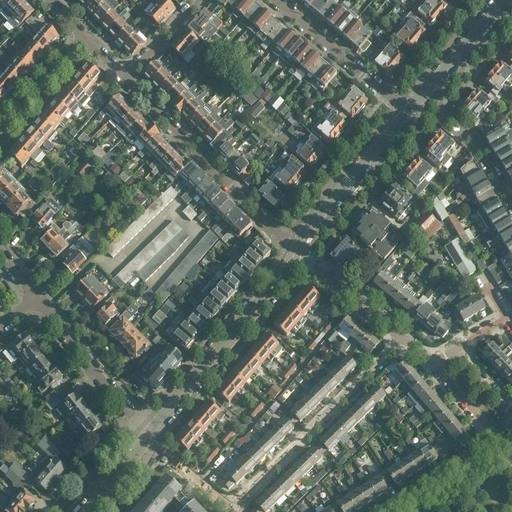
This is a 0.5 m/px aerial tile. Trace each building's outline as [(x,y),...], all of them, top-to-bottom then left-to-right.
[(14,0),(5,9),(0,13),(0,14),(7,22),(25,5),(20,0),(14,0)] [(0,0),(0,4),(0,5),(5,9),(14,0),(0,0)] [(78,0),(77,1),(85,9),(94,0),(78,0)] [(94,0),(85,9),(93,17),(105,5),(110,0),(94,0)] [(105,5),(93,17),(100,25),(112,13),(118,8),(110,0),(105,5)] [(168,0),(153,0),(151,3),(155,7),(167,19),(177,8),(168,0)] [(217,18),(221,12),(224,8),(231,0),(216,0),(221,5),(214,13),(209,8),(205,11),(211,16),(215,20),(217,18)] [(245,0),(231,0),(224,8),(232,15),(236,11),(245,0)] [(250,0),(245,0),(236,11),(232,15),(237,19),(238,18),(242,21),(244,18),(256,5),(250,0)] [(303,0),(302,2),(310,9),(317,0),(303,0)] [(317,0),(310,9),(318,15),(331,0),(317,0)] [(336,0),(331,0),(318,15),(326,22),(337,9),(334,6),(338,2),(336,0)] [(425,0),(421,0),(421,1),(439,17),(442,13),(443,13),(448,8),(444,4),(447,1),(445,0),(429,0),(428,2),(425,0)] [(413,10),(417,14),(419,16),(416,20),(423,25),(426,22),(427,23),(427,24),(431,27),(436,22),(435,21),(439,17),(421,1),(413,10)] [(25,5),(7,22),(15,30),(33,13),(25,5)] [(244,18),(247,21),(244,25),(248,29),(264,12),(256,5),(244,18)] [(167,19),(155,7),(147,16),(159,27),(167,19)] [(337,9),(326,22),(334,30),(350,11),(345,7),(341,12),(337,9)] [(215,20),(211,16),(205,11),(188,30),(205,46),(210,41),(209,39),(216,31),(217,32),(223,25),(217,18),(215,20)] [(350,11),(334,30),(342,36),(342,37),(354,23),(358,18),(350,11)] [(377,13),(373,11),(366,20),(369,22),(377,13)] [(264,12),(248,29),(249,29),(248,30),(256,37),(272,19),(264,12)] [(112,13),(100,25),(108,32),(120,21),(112,13)] [(120,21),(108,32),(115,40),(128,28),(123,24),(130,17),(127,14),(123,18),(120,21)] [(272,19),(256,37),(264,44),(280,26),(272,19)] [(400,27),(404,30),(417,42),(421,37),(421,38),(426,33),(422,29),(412,21),(411,22),(409,20),(405,25),(404,23),(400,27)] [(32,21),(28,25),(27,26),(29,27),(30,27),(34,31),(38,27),(32,21)] [(354,23),(342,37),(350,44),(362,30),(354,23)] [(264,44),(260,47),(265,51),(272,43),(276,46),(288,33),(280,26),(264,44)] [(46,27),(38,35),(51,47),(59,38),(46,27)] [(128,28),(115,40),(123,48),(139,33),(142,29),(140,27),(133,34),(128,28)] [(395,37),(396,38),(395,39),(398,42),(396,45),(402,50),(405,47),(405,48),(409,52),(414,46),(413,46),(417,42),(404,30),(400,27),(397,31),(399,33),(395,37)] [(230,34),(222,28),(219,31),(226,38),(230,34)] [(362,30),(350,44),(358,51),(367,41),(370,37),(373,33),(369,30),(366,34),(362,30)] [(186,32),(178,40),(191,52),(198,44),(186,32)] [(139,33),(123,48),(131,56),(146,41),(139,33)] [(288,33),(276,46),(284,53),(296,40),(288,33)] [(38,35),(31,43),(44,55),(51,47),(38,35)] [(370,37),(367,41),(374,47),(378,43),(370,37)] [(384,40),(390,45),(393,42),(386,37),(384,40)] [(178,40),(171,48),(188,65),(195,57),(191,52),(178,40)] [(284,53),(280,58),(288,65),(293,60),(304,47),(296,40),(284,53)] [(16,45),(17,45),(15,43),(12,47),(21,54),(17,60),(30,71),(37,63),(24,51),(21,49),(16,45)] [(31,43),(24,51),(37,63),(44,55),(31,43)] [(382,55),(396,66),(399,62),(400,63),(404,57),(400,54),(390,45),(385,51),(382,48),(379,52),(382,55)] [(304,47),(293,60),(297,64),(288,74),(292,77),(300,67),(312,54),(304,47)] [(169,49),(166,53),(174,61),(178,57),(169,49)] [(396,66),(382,55),(378,51),(370,61),(385,73),(384,73),(388,76),(393,71),(392,71),(396,66)] [(312,54),(300,67),(309,74),(320,61),(312,54)] [(9,62),(6,65),(23,79),(30,71),(17,60),(12,64),(9,62)] [(143,76),(145,78),(150,84),(163,71),(158,66),(161,64),(158,61),(155,63),(144,75),(143,76)] [(244,68),(236,61),(229,68),(236,75),(244,68)] [(320,61),(309,74),(313,78),(304,88),(308,91),(311,87),(312,87),(328,68),(320,61)] [(211,64),(199,76),(203,80),(215,67),(211,64)] [(500,64),(493,73),(510,88),(511,85),(511,66),(508,71),(500,64)] [(6,65),(0,71),(0,73),(2,76),(16,87),(23,79),(6,65)] [(87,65),(79,74),(96,89),(105,78),(104,78),(101,75),(100,76),(87,65)] [(189,68),(185,65),(180,70),(183,73),(189,68)] [(328,68),(312,87),(320,94),(321,92),(325,88),(329,84),(333,79),(337,75),(328,68)] [(163,71),(150,84),(158,91),(170,79),(163,71)] [(494,90),(490,94),(498,102),(502,96),(499,94),(502,91),(505,94),(510,88),(493,73),(485,82),(494,90)] [(79,74),(71,83),(85,95),(92,86),(96,89),(79,74)] [(0,88),(8,96),(16,87),(2,76),(0,78),(0,88)] [(170,79),(158,91),(165,99),(178,87),(170,79)] [(333,79),(329,84),(335,89),(339,84),(333,79)] [(257,84),(252,80),(246,87),(251,91),(257,84)] [(71,83),(64,92),(77,104),(82,108),(89,99),(85,95),(71,83)] [(178,87),(165,99),(173,107),(190,90),(182,83),(178,87)] [(190,90),(173,107),(181,115),(198,98),(194,93),(197,91),(193,87),(190,90)] [(343,96),(347,100),(360,111),(365,105),(365,104),(367,101),(353,89),(350,87),(343,96)] [(0,102),(1,104),(8,96),(0,88),(0,102)] [(261,94),(256,90),(252,96),(257,100),(261,94)] [(274,95),(268,90),(261,98),(268,104),(274,95)] [(477,91),(469,100),(482,111),(486,105),(490,109),(493,105),(495,107),(499,102),(498,102),(490,94),(486,99),(477,91)] [(64,92),(56,101),(69,113),(70,112),(75,115),(80,109),(76,105),(77,104),(64,92)] [(318,96),(328,104),(335,110),(335,111),(345,119),(348,116),(351,120),(354,116),(354,117),(360,111),(347,100),(342,105),(341,104),(337,108),(330,101),(331,100),(321,92),(318,96)] [(198,98),(181,115),(188,122),(201,110),(205,105),(201,101),(205,97),(202,94),(198,98)] [(119,97),(106,109),(100,115),(103,119),(106,115),(111,120),(114,117),(127,105),(119,97)] [(276,112),(281,105),(274,99),(269,106),(276,112)] [(254,120),(265,109),(262,106),(264,104),(260,100),(248,114),(254,120)] [(471,117),(468,122),(467,122),(475,128),(479,123),(482,120),(477,116),(482,111),(469,100),(461,109),(471,117)] [(56,101),(48,110),(66,126),(69,122),(64,118),(69,113),(56,101)] [(289,111),(282,104),(281,105),(276,112),(283,117),(289,111)] [(321,120),(339,135),(344,129),(343,129),(346,126),(342,122),(345,119),(335,111),(335,110),(328,104),(322,110),(326,114),(321,119),(321,120)] [(127,105),(114,117),(119,122),(117,125),(119,127),(122,125),(134,113),(127,105)] [(206,115),(201,110),(188,122),(196,130),(217,109),(215,107),(206,115)] [(220,113),(217,109),(196,130),(203,138),(216,125),(221,120),(217,116),(220,113)] [(48,110),(40,119),(53,131),(59,125),(63,129),(66,126),(61,122),(48,110)] [(134,113),(122,125),(129,133),(142,121),(134,113)] [(284,120),(292,127),(298,120),(293,116),(292,117),(289,114),(284,120)] [(221,131),(216,125),(203,138),(211,146),(224,133),(238,120),(235,118),(226,127),(226,126),(221,131)] [(40,119),(32,128),(50,144),(58,135),(53,131),(40,119)] [(244,126),(239,120),(235,124),(240,129),(244,126)] [(339,135),(321,120),(311,132),(319,139),(321,136),(331,144),(333,141),(334,141),(339,135)] [(486,139),(485,139),(489,146),(490,146),(491,146),(492,147),(511,134),(511,129),(510,131),(504,120),(501,121),(500,124),(502,128),(493,133),(490,135),(490,136),(486,139)] [(142,121),(129,133),(134,138),(129,143),(128,142),(125,144),(129,148),(133,145),(150,128),(142,121)] [(297,129),(293,127),(288,133),(291,136),(297,129)] [(32,128),(24,137),(38,149),(43,143),(45,145),(43,147),(50,153),(54,148),(50,144),(32,128)] [(151,128),(150,128),(133,145),(140,153),(158,136),(157,136),(158,135),(151,128)] [(483,134),(486,139),(490,136),(490,135),(493,133),(491,129),(483,134)] [(211,146),(209,148),(216,156),(232,140),(224,133),(211,146)] [(89,141),(90,140),(84,134),(78,140),(84,147),(89,141)] [(261,142),(253,134),(249,139),(256,147),(261,142)] [(440,134),(432,143),(446,155),(454,146),(440,134)] [(511,134),(492,147),(492,148),(492,150),(496,157),(496,156),(511,146),(511,134)] [(140,153),(138,156),(141,159),(145,155),(149,159),(152,157),(165,144),(158,136),(140,153)] [(24,137),(17,146),(30,158),(38,149),(24,137)] [(310,142),(305,148),(318,159),(323,153),(325,150),(312,138),(308,141),(310,142)] [(232,140),(216,156),(223,163),(234,152),(231,149),(235,144),(232,140)] [(269,140),(265,145),(270,150),(275,145),(269,140)] [(97,149),(89,141),(84,147),(92,154),(97,149)] [(300,143),(292,153),(310,168),(313,164),(313,165),(318,159),(305,148),(300,143)] [(430,157),(427,161),(439,171),(442,167),(439,164),(446,155),(432,143),(424,152),(430,157)] [(165,144),(152,157),(156,161),(149,168),(153,172),(173,152),(165,144)] [(17,146),(8,156),(22,167),(30,158),(17,146)] [(511,146),(496,156),(501,165),(511,158),(511,146)] [(100,162),(106,156),(98,148),(97,149),(92,154),(100,162)] [(78,154),(73,150),(69,154),(75,158),(78,154)] [(173,152),(153,172),(151,174),(154,177),(163,168),(168,173),(181,160),(173,152)] [(234,152),(223,163),(231,170),(246,155),(243,152),(238,157),(234,152)] [(246,155),(231,170),(238,178),(249,167),(253,163),(246,155)] [(113,164),(106,157),(101,162),(108,169),(113,164)] [(511,158),(501,165),(507,173),(511,170),(511,158)] [(287,159),(279,168),(297,183),(305,174),(287,159)] [(168,173),(164,176),(172,184),(179,177),(188,168),(181,160),(168,173)] [(418,160),(410,169),(424,181),(432,172),(435,175),(439,171),(427,161),(424,165),(418,160)] [(464,170),(461,173),(465,181),(479,173),(473,162),(471,161),(464,170)] [(85,162),(76,172),(82,178),(92,168),(85,162)] [(0,165),(0,182),(9,174),(0,165)] [(121,171),(114,165),(109,170),(116,177),(121,171)] [(192,165),(188,168),(179,177),(183,181),(174,191),(177,195),(187,185),(199,172),(192,165)] [(249,167),(238,178),(243,183),(243,182),(248,187),(254,181),(249,176),(251,175),(250,174),(253,171),(249,167)] [(269,180),(268,180),(273,184),(279,189),(281,186),(289,192),(297,183),(279,168),(269,180)] [(410,169),(402,178),(407,182),(404,186),(413,193),(416,189),(416,190),(424,181),(410,169)] [(206,180),(199,172),(187,185),(186,186),(190,190),(191,189),(194,192),(206,180)] [(114,179),(108,173),(101,180),(107,186),(113,180),(114,179)] [(124,173),(118,178),(124,184),(129,179),(130,178),(124,173)] [(479,173),(465,181),(471,191),(485,183),(484,183),(485,182),(479,173)] [(9,174),(0,182),(0,198),(17,183),(9,174)] [(135,185),(129,179),(124,184),(130,190),(135,185)] [(206,180),(194,192),(191,196),(189,198),(191,200),(194,197),(194,198),(197,195),(198,196),(197,197),(200,201),(201,200),(214,187),(206,180)] [(258,192),(260,194),(259,195),(264,199),(264,200),(273,208),(277,204),(278,205),(283,199),(275,192),(276,190),(271,186),(273,184),(268,180),(266,182),(260,189),(258,192)] [(17,183),(0,198),(0,199),(8,208),(24,193),(25,191),(17,183)] [(485,183),(471,191),(460,198),(462,202),(468,198),(473,195),(476,200),(490,192),(485,183)] [(118,199),(124,193),(115,185),(110,190),(118,199)] [(395,185),(387,194),(406,210),(411,205),(408,203),(412,199),(395,185)] [(165,190),(161,186),(155,193),(159,197),(165,190)] [(214,187),(201,200),(202,200),(201,201),(205,205),(206,204),(206,205),(203,207),(206,210),(209,207),(221,195),(214,187)] [(171,188),(166,192),(173,200),(178,195),(177,195),(174,191),(171,188)] [(148,201),(138,191),(128,201),(137,210),(148,201)] [(166,192),(162,196),(169,204),(173,200),(166,192)] [(191,196),(186,192),(181,197),(185,201),(189,198),(191,196)] [(437,199),(440,203),(447,199),(443,192),(437,199)] [(490,192),(476,200),(481,209),(495,200),(490,192)] [(24,193),(8,208),(18,219),(20,217),(24,221),(36,205),(24,193)] [(387,194),(379,204),(398,220),(406,210),(387,194)] [(206,211),(199,218),(198,219),(201,222),(211,212),(215,216),(216,215),(229,203),(221,195),(209,207),(206,210),(206,211)] [(162,196),(158,200),(165,208),(169,204),(162,196)] [(440,203),(437,199),(430,203),(442,222),(449,218),(446,214),(444,210),(440,203)] [(50,200),(32,220),(36,223),(35,224),(36,227),(39,230),(42,229),(45,225),(48,227),(56,218),(54,216),(55,215),(56,216),(61,209),(50,200)] [(158,200),(153,205),(160,212),(165,208),(158,200)] [(495,200),(481,209),(482,209),(477,212),(482,221),(501,210),(495,200)] [(229,203),(216,215),(224,222),(236,210),(229,203)] [(153,205),(149,209),(156,216),(160,212),(153,205)] [(197,216),(189,207),(182,213),(190,222),(197,216)] [(149,209),(145,213),(152,221),(156,216),(149,209)] [(216,229),(213,232),(217,236),(220,233),(225,229),(227,226),(231,230),(243,218),(236,210),(224,222),(224,223),(221,225),(221,226),(217,230),(216,229)] [(501,210),(482,221),(488,231),(490,230),(489,229),(507,219),(501,210)] [(358,226),(352,234),(383,261),(397,246),(383,234),(389,227),(372,211),(365,219),(362,216),(355,224),(358,226)] [(145,213),(140,217),(147,225),(152,221),(145,213)] [(427,214),(414,228),(428,241),(441,228),(431,218),(427,214)] [(454,215),(449,218),(448,218),(452,226),(458,223),(454,215)] [(140,217),(136,222),(143,229),(147,225),(140,217)] [(221,240),(225,244),(234,235),(237,239),(251,226),(243,218),(231,230),(232,231),(230,232),(224,238),(221,240)] [(489,229),(490,230),(492,234),(496,232),(498,237),(511,228),(507,219),(489,229)] [(54,231),(41,242),(42,243),(40,245),(40,247),(42,250),(44,250),(46,248),(49,250),(67,233),(76,223),(73,220),(69,224),(66,223),(62,226),(63,230),(58,235),(54,231)] [(136,222),(132,226),(139,233),(143,229),(136,222)] [(174,222),(169,226),(177,234),(181,230),(174,222)] [(67,233),(49,250),(51,253),(49,255),(49,257),(52,259),(54,259),(55,257),(56,258),(69,246),(65,242),(80,227),(77,223),(76,223),(67,233)] [(458,223),(452,226),(458,236),(464,232),(458,223)] [(132,226),(127,230),(134,237),(139,233),(132,226)] [(169,226),(165,230),(172,239),(177,234),(169,226)] [(511,228),(498,237),(486,244),(489,249),(502,241),(504,246),(511,241),(511,228)] [(127,230),(123,234),(130,242),(134,237),(127,230)] [(165,230),(160,235),(168,243),(172,239),(165,230)] [(181,230),(177,234),(185,242),(189,237),(181,230)] [(210,231),(206,236),(214,244),(218,240),(210,231)] [(464,232),(458,236),(463,245),(469,242),(464,232)] [(123,234),(119,238),(126,246),(130,242),(123,234)] [(177,234),(172,239),(181,247),(185,242),(177,234)] [(160,235),(156,239),(164,247),(168,243),(160,235)] [(206,236),(202,240),(210,249),(214,244),(206,236)] [(119,238),(114,243),(121,250),(126,246),(119,238)] [(156,239),(152,243),(159,251),(164,247),(156,239)] [(172,239),(168,243),(176,252),(181,247),(172,239)] [(202,240),(198,245),(206,254),(210,249),(202,240)] [(255,240),(248,248),(263,261),(270,253),(255,240)] [(457,240),(444,248),(463,280),(477,272),(457,240)] [(326,258),(326,261),(326,263),(328,264),(330,265),(332,264),(334,263),(341,269),(350,258),(354,262),(360,255),(345,241),(338,250),(335,247),(327,256),(326,258)] [(511,241),(504,246),(508,252),(503,255),(505,258),(511,254),(511,241)] [(66,263),(63,265),(72,275),(92,256),(78,242),(72,249),(62,258),(66,263)] [(219,242),(214,248),(217,251),(222,245),(219,242)] [(469,242),(463,245),(469,255),(475,251),(469,242)] [(114,243),(110,247),(117,254),(121,250),(114,243)] [(152,243),(147,247),(155,256),(159,252),(159,251),(152,243)] [(164,247),(172,256),(175,253),(176,252),(168,243),(164,247)] [(401,253),(407,246),(403,243),(397,250),(401,253)] [(198,245),(194,250),(202,258),(206,254),(198,245)] [(110,247),(106,251),(113,258),(117,254),(110,247)] [(147,247),(143,252),(151,260),(155,256),(147,247)] [(159,251),(159,252),(167,261),(172,256),(164,247),(159,251)] [(217,251),(214,248),(210,252),(216,257),(219,252),(217,251)] [(248,248),(241,256),(256,269),(263,261),(248,248)] [(194,250),(190,254),(198,263),(202,258),(194,250)] [(143,252),(139,256),(146,264),(150,261),(151,260),(143,252)] [(155,256),(163,265),(167,261),(159,252),(155,256)] [(230,261),(233,265),(249,278),(256,269),(241,256),(237,253),(230,261)] [(474,264),(487,256),(486,253),(476,258),(474,256),(471,258),(474,264)] [(190,254),(186,259),(194,268),(198,263),(190,254)] [(511,254),(505,258),(500,261),(506,271),(511,267),(511,254)] [(139,256),(134,260),(142,269),(146,265),(146,264),(139,256)] [(151,260),(150,261),(158,270),(163,265),(155,256),(151,260)] [(372,285),(383,294),(395,279),(384,270),(392,261),(389,258),(376,273),(380,276),(372,285)] [(186,259),(182,263),(190,273),(194,268),(186,259)] [(134,260),(130,264),(138,273),(141,269),(142,269),(134,260)] [(146,264),(146,265),(154,274),(158,270),(150,261),(146,264)] [(223,270),(226,273),(241,286),(249,278),(233,265),(230,261),(223,270)] [(476,264),(481,272),(486,269),(481,261),(476,264)] [(182,263),(178,268),(186,277),(190,273),(182,263)] [(130,264),(125,268),(133,277),(137,274),(138,273),(130,264)] [(142,269),(141,269),(149,279),(154,274),(146,265),(142,269)] [(241,286),(226,273),(223,270),(218,265),(215,268),(224,276),(219,281),(234,294),(241,286)] [(125,268),(121,273),(129,281),(133,277),(125,268)] [(178,268),(174,273),(182,282),(186,277),(178,268)] [(138,273),(137,274),(144,283),(149,279),(141,269),(138,273)] [(121,273),(117,277),(125,286),(129,281),(121,273)] [(174,273),(170,277),(178,287),(182,282),(174,273)] [(410,274),(405,279),(409,282),(414,277),(410,274)] [(74,292),(78,296),(78,297),(82,302),(99,286),(90,277),(74,292)] [(117,277),(112,281),(120,290),(125,286),(117,277)] [(139,282),(135,277),(128,284),(132,288),(139,282)] [(170,277),(166,282),(174,291),(178,287),(170,277)] [(395,279),(383,294),(393,302),(405,287),(395,279)] [(219,281),(212,289),(227,302),(234,294),(219,281)] [(166,282),(162,286),(170,296),(174,291),(166,282)] [(188,289),(183,284),(179,289),(184,293),(188,289)] [(99,286),(82,302),(86,307),(87,305),(91,310),(107,295),(99,286)] [(162,286),(158,291),(166,301),(170,296),(162,286)] [(307,287),(298,297),(315,311),(318,307),(314,304),(319,298),(307,287)] [(405,287),(393,302),(403,310),(412,300),(415,295),(405,287)] [(212,289),(205,297),(220,310),(227,302),(212,289)] [(412,300),(403,310),(413,318),(426,302),(427,303),(434,294),(430,290),(424,298),(423,297),(417,304),(412,300)] [(158,291),(154,296),(162,305),(166,301),(158,291)] [(101,307),(104,310),(95,319),(101,325),(103,323),(106,326),(107,324),(109,326),(113,322),(111,320),(115,316),(112,313),(115,311),(110,306),(114,302),(113,301),(118,297),(116,294),(101,307)] [(436,304),(439,307),(443,302),(446,299),(443,296),(440,299),(436,304)] [(205,297),(198,305),(213,319),(220,310),(205,297)] [(298,297),(290,307),(303,317),(308,311),(312,315),(315,311),(298,297)] [(446,299),(443,302),(448,305),(448,306),(452,312),(455,310),(456,310),(451,303),(453,301),(448,297),(446,299)] [(477,297),(466,304),(474,317),(485,310),(477,297)] [(198,305),(191,299),(188,303),(195,308),(191,314),(206,327),(213,319),(198,305)] [(168,301),(165,305),(170,310),(172,312),(175,308),(168,301)] [(426,302),(413,318),(423,327),(432,316),(429,314),(433,308),(427,303),(426,302)] [(443,302),(439,307),(444,311),(448,306),(448,305),(443,302)] [(466,304),(456,310),(455,310),(463,323),(474,317),(466,304)] [(165,305),(159,312),(165,317),(170,310),(165,305)] [(121,322),(110,333),(118,342),(131,329),(126,324),(138,313),(132,307),(126,313),(119,319),(121,322)] [(290,307),(282,316),(298,330),(302,326),(298,323),(303,317),(290,307)] [(152,320),(159,326),(166,318),(165,317),(159,312),(152,320)] [(181,313),(178,317),(180,319),(199,335),(206,327),(191,314),(187,318),(181,313)] [(333,315),(328,322),(333,327),(339,320),(333,315)] [(298,330),(282,316),(273,326),(286,337),(291,330),(295,334),(298,330)] [(432,316),(423,327),(433,335),(435,333),(442,338),(447,332),(440,326),(442,324),(432,316)] [(153,331),(157,327),(148,318),(144,322),(153,331)] [(344,318),(326,340),(331,344),(338,336),(340,333),(341,331),(349,338),(357,328),(347,319),(346,320),(344,318)] [(199,335),(180,319),(173,327),(177,330),(192,343),(199,335)] [(328,322),(322,329),(327,333),(333,327),(328,322)] [(131,329),(118,342),(127,350),(140,338),(134,332),(136,331),(133,328),(131,329)] [(357,328),(349,338),(359,346),(367,336),(357,328)] [(192,343),(177,330),(169,339),(184,352),(192,343)] [(266,335),(257,345),(273,359),(277,355),(273,352),(278,346),(266,335)] [(317,335),(311,341),(316,346),(322,339),(317,335)] [(15,351),(20,358),(34,347),(25,336),(21,339),(21,338),(14,344),(15,344),(10,348),(13,352),(15,351)] [(159,336),(152,342),(155,346),(162,339),(159,336)] [(367,336),(359,346),(370,354),(378,344),(367,336)] [(481,355),(491,365),(511,345),(502,336),(498,340),(503,345),(502,346),(497,351),(492,346),(481,355)] [(140,338),(127,350),(135,359),(143,351),(145,353),(151,347),(146,342),(145,343),(140,338)] [(311,341),(306,348),(311,352),(316,346),(311,341)] [(343,355),(350,346),(346,342),(338,351),(343,355)] [(257,345),(249,354),(261,365),(267,359),(270,362),(273,359),(257,345)] [(511,345),(491,365),(499,374),(510,365),(505,360),(511,353),(511,345)] [(34,347),(20,358),(19,359),(22,364),(24,362),(29,369),(43,358),(34,347)] [(169,348),(161,357),(175,369),(183,360),(169,348)] [(249,354),(241,364),(257,378),(260,374),(256,371),(261,365),(249,354)] [(150,362),(145,357),(137,365),(142,369),(150,362)] [(161,357),(153,366),(167,378),(175,369),(161,357)] [(43,358),(29,369),(34,375),(32,376),(36,381),(38,379),(51,368),(43,358)] [(347,358),(337,368),(347,377),(356,368),(347,358)] [(401,384),(403,382),(413,373),(405,363),(392,374),(401,384)] [(241,364),(233,373),(245,384),(250,378),(254,382),(257,378),(241,364)] [(292,364),(286,370),(291,375),(297,368),(292,364)] [(511,367),(510,365),(499,374),(508,384),(511,379),(511,367)] [(153,366),(150,369),(147,373),(145,371),(140,377),(142,379),(149,385),(148,385),(155,392),(167,378),(153,366)] [(43,386),(38,390),(41,394),(49,388),(50,388),(57,383),(57,382),(60,379),(51,368),(38,379),(43,386)] [(337,368),(328,377),(337,386),(347,377),(337,368)] [(286,370),(281,376),(286,381),(291,375),(286,370)] [(233,373),(224,383),(241,397),(244,393),(240,390),(245,384),(233,373)] [(413,373),(403,382),(412,392),(422,383),(413,373)] [(12,382),(6,375),(1,378),(7,386),(12,382)] [(328,377),(319,386),(328,395),(337,386),(328,377)] [(0,392),(1,391),(6,397),(11,392),(3,383),(0,379),(0,392)] [(16,388),(12,382),(7,386),(12,392),(16,388)] [(241,397),(224,383),(216,392),(228,403),(233,397),(237,401),(241,397)] [(412,392),(407,396),(416,406),(420,402),(430,393),(422,383),(412,392)] [(275,385),(271,390),(277,396),(282,390),(275,385)] [(319,386),(309,395),(318,404),(328,395),(319,386)] [(375,388),(366,398),(375,407),(385,398),(375,388)] [(56,396),(52,390),(43,397),(48,403),(56,396)] [(277,396),(271,390),(267,395),(273,400),(277,396)] [(430,393),(420,402),(429,412),(439,403),(435,399),(436,396),(433,392),(431,394),(430,393)] [(309,395),(300,404),(309,414),(318,404),(309,395)] [(74,396),(56,410),(65,421),(66,420),(66,421),(83,407),(84,406),(78,399),(77,400),(74,396)] [(366,398),(357,407),(366,416),(375,407),(366,398)] [(208,402),(199,412),(216,426),(219,422),(215,419),(220,413),(208,402)] [(259,402),(254,408),(259,413),(264,406),(259,402)] [(439,403),(429,412),(437,422),(447,413),(439,403)] [(290,414),(292,415),(299,423),(309,414),(300,404),(290,414)] [(26,413),(22,407),(14,414),(19,420),(26,413)] [(92,418),(83,407),(66,421),(69,424),(72,422),(78,429),(92,418)] [(357,407),(347,416),(357,425),(366,416),(357,407)] [(406,407),(401,412),(404,416),(409,411),(406,407)] [(248,415),(253,419),(259,413),(254,408),(248,415)] [(270,408),(262,418),(267,423),(276,413),(270,408)] [(199,412),(191,421),(204,432),(209,426),(212,429),(216,426),(199,412)] [(404,420),(397,412),(393,417),(400,424),(404,420)] [(447,413),(437,422),(433,425),(442,435),(446,432),(456,423),(447,413)] [(347,416),(338,425),(347,434),(357,425),(347,416)] [(283,420),(274,429),(283,439),(293,430),(291,428),(296,424),(290,417),(285,422),(283,420)] [(414,417),(409,422),(413,426),(418,421),(414,417)] [(92,418),(78,429),(74,433),(83,444),(86,442),(85,441),(88,439),(90,441),(97,436),(95,434),(100,429),(92,418)] [(191,421),(183,431),(199,445),(202,441),(199,438),(204,432),(191,421)] [(456,423),(446,432),(454,442),(456,440),(462,447),(469,441),(463,434),(464,433),(456,423)] [(338,425),(329,434),(338,443),(347,434),(338,425)] [(379,429),(376,426),(371,430),(367,435),(370,438),(379,429)] [(231,428),(226,434),(231,439),(236,432),(231,428)] [(50,455),(39,467),(56,481),(66,469),(55,460),(55,458),(59,453),(55,449),(57,448),(59,446),(54,441),(50,434),(47,429),(42,433),(46,439),(48,441),(43,446),(46,448),(45,450),(50,455)] [(274,429),(265,438),(274,448),(283,439),(274,429)] [(199,445),(183,431),(174,441),(187,452),(192,445),(196,449),(199,445)] [(231,439),(226,434),(220,441),(225,446),(231,439)] [(329,434),(319,443),(329,453),(338,443),(329,434)] [(424,448),(417,452),(426,466),(437,459),(428,445),(421,435),(417,437),(421,442),(424,448)] [(245,437),(237,441),(233,445),(238,449),(239,448),(241,450),(243,447),(243,446),(241,445),(248,440),(245,437)] [(59,446),(57,448),(69,458),(73,453),(68,449),(73,443),(68,438),(59,446)] [(265,438),(255,448),(264,457),(274,448),(265,438)] [(405,441),(410,449),(414,447),(409,438),(405,441)] [(436,440),(430,444),(433,448),(438,457),(448,451),(442,442),(439,444),(436,440)] [(215,447),(209,453),(214,458),(220,452),(215,447)] [(313,450),(303,459),(312,469),(322,459),(320,458),(325,453),(319,447),(314,451),(313,450)] [(255,448),(245,457),(255,467),(264,457),(255,448)] [(386,457),(389,463),(393,460),(390,455),(387,451),(384,454),(386,457)] [(417,452),(407,459),(416,473),(426,466),(417,452)] [(209,453),(203,460),(208,464),(214,458),(209,453)] [(223,453),(212,465),(217,468),(223,461),(226,463),(229,459),(225,455),(223,453)] [(348,453),(339,462),(342,466),(351,457),(348,453)] [(245,457),(236,466),(245,476),(255,467),(245,457)] [(303,459),(293,468),(302,478),(312,469),(303,459)] [(407,459),(396,466),(405,479),(416,473),(407,459)] [(217,477),(222,483),(228,490),(234,483),(236,485),(245,476),(236,466),(226,475),(223,472),(217,477)] [(396,466),(387,471),(386,472),(394,486),(405,479),(396,466)] [(56,481),(39,467),(29,479),(20,472),(16,476),(19,479),(21,481),(20,483),(25,487),(26,485),(28,487),(29,487),(33,483),(34,484),(35,484),(37,485),(36,486),(39,489),(40,488),(46,493),(47,491),(49,493),(54,487),(52,486),(56,481)] [(293,468),(284,478),(293,487),(302,478),(293,468)] [(323,470),(318,475),(322,479),(327,474),(323,470)] [(14,490),(8,497),(9,498),(25,511),(27,511),(33,506),(31,504),(34,501),(26,494),(30,489),(29,487),(28,487),(26,485),(25,487),(20,483),(21,481),(19,479),(16,476),(10,472),(5,478),(12,484),(14,490)] [(382,472),(376,476),(378,478),(383,486),(388,482),(382,472)] [(284,478),(274,487),(283,496),(293,487),(284,478)] [(378,478),(367,485),(376,498),(386,491),(383,486),(378,478)] [(166,479),(146,502),(156,511),(164,511),(173,502),(179,507),(185,501),(179,495),(181,493),(166,479)] [(367,485),(357,491),(366,505),(376,498),(367,485)] [(274,487),(265,496),(274,505),(283,496),(274,487)] [(304,489),(300,494),(303,498),(308,493),(304,489)] [(357,491),(347,498),(355,511),(366,505),(357,491)] [(265,496),(255,505),(257,507),(252,511),(267,511),(274,505),(265,496)] [(0,508),(4,511),(25,511),(9,498),(0,508)] [(330,504),(327,498),(322,501),(325,507),(330,504)] [(347,498),(336,505),(340,511),(354,511),(355,511),(347,498)] [(183,511),(201,511),(193,504),(191,507),(185,501),(179,507),(183,511)] [(156,511),(146,502),(136,511),(156,511)]
